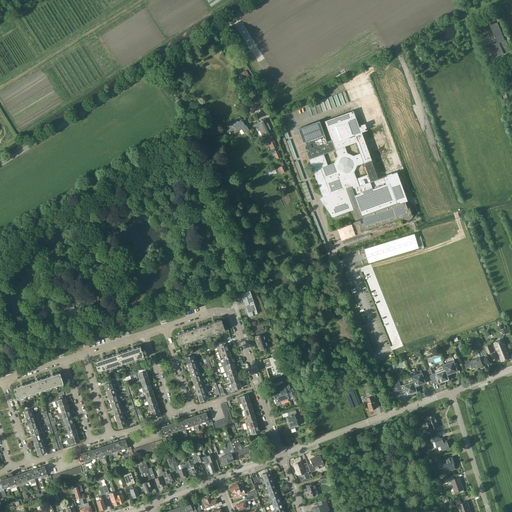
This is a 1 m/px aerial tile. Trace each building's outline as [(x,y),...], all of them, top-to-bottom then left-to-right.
[(492,44),(492,45),(489,46),(494,58),(509,51),(508,48),(507,48),(506,46),(508,45),(506,39),(504,40),(497,23),(490,25),(498,43),(492,45),(492,44)] [(413,215),(414,215),(414,213),(414,212),(413,212),(413,211),(413,210),(413,209),(412,208),(412,207),(411,206),(410,205),(409,204),(408,204),(408,203),(407,203),(406,204),(405,202),(407,201),(397,172),(398,172),(398,171),(398,170),(398,169),(397,169),(397,168),(396,168),(396,169),(393,169),(393,168),(394,167),(394,166),(391,158),(388,159),(380,162),(380,160),(379,158),(393,153),(382,124),(380,117),(380,116),(375,103),(368,106),(373,119),(375,127),(366,130),(365,128),(367,128),(365,124),(361,125),(361,126),(360,127),(356,118),(354,111),(325,121),(328,128),(328,129),(330,135),(332,140),(327,141),(324,132),(320,121),(298,128),(301,138),(302,138),(303,142),(305,142),(306,145),(305,146),(305,147),(305,148),(306,148),(306,149),(307,149),(308,149),(309,151),(307,152),(323,197),(326,204),(327,205),(328,205),(332,217),(350,211),(352,210),(356,221),(355,222),(354,222),(354,223),(354,224),(354,225),(355,225),(356,225),(359,224),(362,231),(399,219),(399,218),(401,218),(402,219),(403,219),(404,219),(405,220),(406,220),(407,220),(408,220),(409,220),(410,220),(411,219),(412,219),(412,218),(413,218),(413,217),(413,216),(413,215)] [(231,119),(226,123),(228,126),(230,129),(229,129),(228,130),(231,136),(239,131),(238,130),(241,129),(242,128),(243,130),(242,131),(244,134),(246,132),(249,130),(248,128),(246,126),(246,125),(245,125),(244,124),(245,123),(247,122),(245,118),(244,118),(242,119),(241,120),(241,119),(239,117),(239,116),(232,121),(231,119)] [(259,123),(248,128),(249,130),(255,127),(257,131),(258,131),(259,130),(259,131),(262,137),(263,136),(265,135),(272,132),(266,120),(266,119),(259,122),(259,123)] [(271,150),(277,147),(272,137),(266,139),(268,144),(271,150)] [(284,165),(277,168),(280,174),(287,171),(284,165)] [(426,245),(422,231),(372,247),(376,261),(426,245)] [(250,290),(241,293),(246,308),(248,316),(257,313),(250,290)] [(181,332),(175,335),(178,345),(179,345),(224,330),(221,319),(214,322),(214,321),(211,321),(212,322),(199,327),(199,326),(196,326),(197,327),(184,332),(184,331),(181,331),(181,332)] [(254,327),(255,331),(256,335),(265,332),(263,327),(270,324),(269,321),(262,324),(254,327)] [(268,343),(266,343),(263,334),(255,337),(256,343),(257,342),(260,351),(270,348),(268,343)] [(510,358),(503,339),(494,343),(501,362),(510,358)] [(224,342),(220,343),(208,347),(209,350),(216,347),(218,354),(229,350),(227,344),(226,344),(225,341),(224,342)] [(466,345),(468,352),(475,350),(473,342),(466,345)] [(485,346),(483,347),(486,353),(487,352),(488,354),(493,352),(489,344),(485,346)] [(101,359),(94,361),(98,372),(98,371),(143,357),(144,356),(140,346),(134,348),(133,347),(131,348),(131,349),(119,353),(118,352),(116,353),(116,354),(103,358),(103,357),(100,358),(101,359)] [(231,357),(229,350),(218,354),(221,360),(231,357)] [(188,364),(195,362),(194,358),(195,358),(194,355),(185,358),(188,364)] [(277,355),(263,360),(266,368),(272,366),(275,377),(284,374),(277,355)] [(231,357),(221,360),(222,363),(223,366),(233,363),(231,357)] [(479,358),(470,361),(469,360),(464,362),(466,369),(471,367),(471,369),(478,367),(478,368),(482,366),(479,358)] [(457,363),(455,364),(454,361),(444,365),(446,370),(448,375),(458,371),(457,368),(458,368),(457,363)] [(197,368),(195,362),(188,364),(190,371),(197,368)] [(223,366),(223,367),(225,373),(228,372),(235,369),(233,363),(223,366)] [(199,374),(197,368),(190,371),(192,377),(199,374)] [(235,369),(228,372),(230,378),(237,375),(235,369)] [(138,370),(125,374),(126,377),(135,374),(137,381),(141,379),(141,380),(148,377),(146,371),(138,373),(138,370)] [(418,374),(412,377),(416,387),(426,383),(425,380),(428,379),(427,376),(424,377),(421,370),(417,371),(418,374)] [(448,375),(446,370),(432,375),(431,370),(427,371),(432,384),(438,382),(439,384),(450,380),(448,375)] [(20,386),(14,388),(17,398),(42,390),(63,383),(60,373),(53,375),(53,374),(50,375),(50,376),(38,380),(38,379),(35,380),(35,381),(23,385),(22,384),(20,385),(20,386)] [(200,377),(199,374),(192,377),(194,383),(204,380),(203,377),(200,377)] [(239,382),(237,375),(230,378),(232,383),(231,384),(239,382)] [(148,377),(141,380),(143,386),(150,384),(148,377)] [(416,387),(412,377),(414,382),(401,386),(399,381),(395,383),(400,396),(407,393),(407,396),(418,392),(416,387)] [(204,380),(194,383),(196,389),(204,387),(206,386),(206,385),(204,380)] [(114,385),(113,381),(104,384),(107,391),(114,389),(113,385),(114,385)] [(241,388),(239,382),(231,384),(232,387),(229,388),(230,391),(234,390),(235,391),(238,390),(238,389),(241,388)] [(292,388),(290,389),(288,383),(284,385),(278,387),(279,387),(272,390),(272,389),(271,390),(272,392),(274,397),(276,406),(281,404),(280,401),(288,398),(290,397),(290,399),(293,398),(291,392),(293,392),(292,388)] [(152,390),(150,384),(143,386),(145,392),(152,390)] [(206,393),(204,387),(196,389),(198,395),(206,393)] [(116,395),(114,389),(107,391),(109,397),(116,395)] [(152,390),(145,392),(147,398),(154,396),(152,390)] [(207,396),(206,393),(198,395),(200,401),(208,399),(207,396)] [(242,403),(242,404),(250,401),(247,394),(237,398),(239,404),(242,403)] [(116,395),(109,397),(111,403),(118,401),(116,395)] [(156,402),(154,396),(147,398),(149,405),(156,402)] [(65,397),(57,400),(56,397),(48,400),(49,403),(54,401),(56,408),(60,407),(67,404),(65,397)] [(368,403),(366,403),(369,411),(376,408),(373,401),(371,397),(366,399),(368,403)] [(118,401),(111,403),(113,410),(123,406),(122,404),(120,404),(118,401)] [(250,401),(242,404),(244,410),(252,407),(250,401)] [(158,408),(156,402),(149,405),(151,411),(158,408)] [(27,407),(28,410),(24,411),(26,418),(37,414),(36,414),(34,408),(39,406),(39,405),(38,403),(36,404),(33,405),(31,405),(27,407)] [(69,410),(67,404),(60,407),(62,413),(69,410)] [(123,406),(113,410),(115,416),(123,413),(121,409),(123,408),(123,406)] [(254,413),(252,407),(244,410),(246,416),(254,413)] [(158,408),(151,411),(152,414),(151,415),(152,418),(160,415),(158,408)] [(62,413),(64,419),(61,420),(71,416),(69,410),(62,413)] [(294,427),(299,425),(295,414),(296,414),(295,410),(287,413),(288,416),(286,417),(289,428),(290,428),(291,429),(295,428),(294,427)] [(125,412),(123,413),(115,416),(117,422),(125,419),(127,418),(125,412)] [(201,418),(202,422),(205,421),(206,422),(209,421),(208,420),(206,412),(200,414),(201,418)] [(246,416),(247,419),(244,420),(245,423),(248,422),(256,420),(254,413),(246,416)] [(39,420),(37,414),(26,418),(28,424),(31,423),(36,422),(36,421),(38,420),(39,420)] [(196,430),(198,429),(198,426),(199,426),(198,423),(202,422),(201,418),(200,414),(193,417),(195,420),(196,424),(196,427),(195,427),(196,430)] [(232,422),(233,422),(230,414),(224,416),(225,419),(227,424),(228,427),(233,426),(232,422)] [(436,414),(426,418),(430,429),(426,431),(426,430),(420,432),(422,438),(427,436),(434,434),(433,429),(439,427),(436,419),(437,419),(436,414)] [(71,416),(61,420),(63,426),(64,426),(74,423),(71,416)] [(195,427),(196,427),(196,424),(195,420),(193,417),(187,419),(190,426),(193,425),(194,427),(195,427)] [(126,423),(125,419),(117,422),(119,428),(128,425),(127,422),(126,423)] [(181,421),(183,428),(190,426),(187,419),(181,421)] [(248,422),(245,423),(247,429),(249,428),(250,428),(258,426),(256,420),(248,422)] [(184,431),(184,430),(183,428),(181,421),(175,423),(177,430),(181,429),(182,431),(183,431),(184,431)] [(37,424),(36,422),(31,423),(28,424),(30,430),(38,427),(37,424)] [(74,423),(64,426),(65,429),(68,429),(68,431),(75,429),(74,423)] [(171,432),(177,430),(175,423),(169,425),(170,429),(171,432)] [(170,429),(169,425),(162,427),(164,435),(164,434),(165,435),(168,434),(167,433),(171,432),(170,429)] [(247,429),(246,429),(248,435),(251,434),(251,435),(252,435),(260,432),(258,426),(250,428),(249,428),(247,429)] [(38,427),(30,430),(32,436),(43,433),(40,427),(38,427)] [(78,435),(75,429),(68,431),(71,437),(78,435)] [(43,433),(32,436),(35,442),(44,439),(45,439),(43,433)] [(78,435),(71,437),(72,440),(71,441),(72,444),(80,441),(78,435)] [(434,441),(437,448),(440,446),(442,450),(449,447),(447,440),(443,441),(442,437),(439,438),(438,435),(430,437),(432,442),(434,441)] [(44,439),(35,442),(37,448),(44,446),(47,445),(44,439)] [(119,442),(121,449),(124,448),(125,449),(128,448),(125,439),(119,442)] [(239,442),(238,439),(230,442),(233,449),(234,452),(238,451),(239,454),(238,454),(239,458),(251,454),(248,447),(242,449),(239,442)] [(121,449),(119,442),(112,444),(116,454),(117,453),(118,453),(117,450),(121,449)] [(233,449),(230,442),(227,443),(229,449),(228,449),(227,448),(226,449),(224,449),(224,450),(223,451),(223,453),(228,463),(233,461),(229,450),(233,449)] [(112,444),(106,446),(109,454),(112,453),(113,454),(114,454),(115,457),(118,456),(117,453),(116,454),(112,444)] [(44,446),(37,448),(39,455),(47,452),(46,449),(45,449),(44,446)] [(106,446),(100,448),(103,458),(105,457),(106,457),(106,455),(109,454),(106,446)] [(103,458),(100,448),(94,450),(96,457),(100,456),(101,458),(102,458),(103,458)] [(96,457),(94,450),(88,452),(90,459),(96,457)] [(90,459),(88,452),(81,454),(84,461),(81,462),(83,470),(85,470),(85,471),(87,471),(85,464),(91,462),(90,459)] [(228,463),(223,453),(220,454),(220,455),(218,456),(222,465),(228,463)] [(206,456),(213,473),(216,472),(215,467),(216,467),(211,454),(210,455),(206,456)] [(312,463),(309,465),(311,472),(315,471),(315,470),(321,468),(321,467),(325,466),(323,460),(322,460),(321,455),(311,459),(312,463)] [(178,466),(177,466),(174,456),(170,458),(172,463),(175,470),(178,469),(182,479),(188,477),(187,476),(190,475),(186,464),(183,465),(183,464),(181,465),(179,464),(178,466)] [(206,456),(202,458),(203,460),(203,461),(204,465),(206,464),(210,474),(213,473),(206,456)] [(439,469),(448,466),(449,471),(455,469),(454,465),(454,464),(455,463),(453,457),(441,461),(440,456),(434,459),(435,463),(437,462),(439,469)] [(189,462),(186,464),(190,475),(193,474),(193,475),(199,473),(196,463),(190,465),(189,462)] [(297,463),(293,465),(296,475),(298,474),(303,473),(304,475),(306,480),(310,478),(308,472),(310,471),(310,470),(309,467),(305,468),(303,464),(302,462),(297,463)] [(149,471),(146,464),(140,466),(142,473),(141,474),(143,478),(140,479),(143,487),(144,491),(145,493),(152,490),(148,480),(151,479),(148,471),(149,471)] [(44,466),(38,468),(40,476),(44,475),(44,476),(47,475),(44,466)] [(38,468),(32,470),(34,478),(40,476),(38,468)] [(34,478),(32,470),(26,472),(30,485),(36,483),(34,478)] [(166,471),(162,473),(166,484),(170,483),(170,484),(176,481),(173,472),(167,474),(166,471)] [(26,472),(20,474),(23,485),(29,483),(30,485),(26,472)] [(131,472),(123,475),(127,486),(129,485),(135,483),(131,472)] [(265,480),(271,478),(270,475),(271,475),(270,472),(269,472),(262,474),(264,477),(258,479),(257,477),(253,478),(255,484),(265,480)] [(166,484),(162,473),(159,474),(160,477),(155,479),(158,488),(164,486),(164,485),(166,484)] [(20,474),(13,476),(17,487),(23,485),(20,474)] [(13,476),(7,478),(10,486),(11,489),(17,487),(13,476)] [(447,482),(451,480),(455,492),(463,489),(459,478),(453,480),(452,476),(446,478),(447,482)] [(10,486),(7,478),(1,480),(4,489),(7,488),(7,487),(10,486)] [(271,478),(265,480),(267,486),(273,484),(272,481),(273,481),(272,478),(271,478)] [(100,480),(99,479),(97,480),(100,488),(99,488),(102,496),(105,495),(102,487),(103,487),(100,480)] [(239,489),(243,488),(240,481),(233,484),(233,486),(230,487),(230,488),(230,489),(230,490),(231,491),(231,492),(239,489)] [(309,490),(306,491),(308,498),(316,495),(314,490),(317,489),(315,482),(307,485),(309,490)] [(78,486),(80,492),(89,489),(87,483),(78,485),(78,486)] [(267,486),(268,489),(265,490),(266,493),(269,492),(276,490),(274,487),(275,487),(274,484),(273,484),(267,486)] [(127,491),(130,490),(133,498),(139,495),(137,490),(138,490),(136,487),(131,489),(129,485),(127,486),(125,487),(127,491)] [(86,511),(84,504),(82,498),(80,492),(78,486),(73,488),(73,487),(70,488),(74,500),(77,499),(79,506),(80,511),(86,511)] [(106,486),(103,487),(102,487),(105,495),(106,498),(110,497),(111,502),(113,501),(114,505),(119,503),(114,491),(109,493),(106,486)] [(243,488),(239,489),(231,492),(232,493),(232,494),(232,495),(233,495),(233,496),(237,495),(237,496),(245,493),(243,488)] [(114,491),(119,503),(124,502),(122,498),(124,497),(122,493),(121,490),(115,492),(115,491),(114,491)] [(271,498),(278,495),(277,493),(276,490),(269,492),(271,498)] [(271,498),(268,499),(265,500),(266,502),(269,501),(272,500),(273,503),(272,504),(280,501),(280,500),(279,498),(278,495),(271,498)] [(97,501),(99,510),(106,508),(104,504),(105,503),(102,496),(99,497),(100,500),(97,501)] [(216,507),(215,504),(218,503),(216,499),(210,501),(208,496),(204,498),(201,499),(203,504),(201,505),(203,509),(206,508),(210,506),(210,507),(210,509),(216,507)] [(319,506),(312,509),(312,511),(330,511),(327,503),(329,502),(328,500),(326,501),(325,498),(318,501),(319,506)] [(449,502),(450,506),(451,508),(457,506),(455,500),(449,502)] [(183,505),(186,511),(189,511),(193,511),(197,511),(197,510),(196,510),(193,501),(183,505)] [(245,501),(236,504),(238,507),(237,508),(238,509),(238,510),(239,511),(240,511),(242,511),(246,510),(248,510),(249,509),(250,508),(250,507),(248,503),(246,504),(245,501)] [(281,504),(280,501),(272,504),(274,510),(274,511),(282,507),(283,506),(282,503),(281,504)] [(462,504),(458,505),(458,506),(460,511),(461,511),(469,511),(468,507),(469,506),(467,502),(462,504)]
